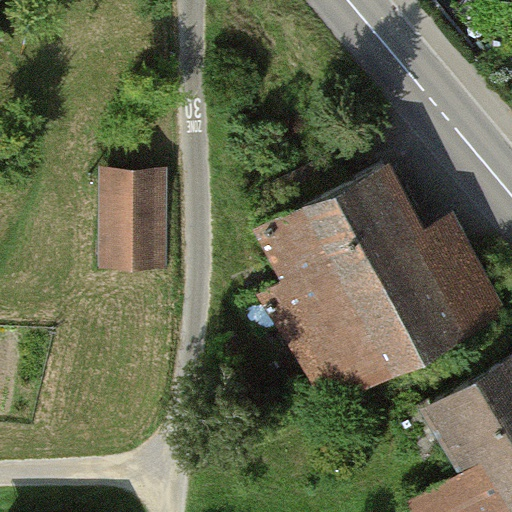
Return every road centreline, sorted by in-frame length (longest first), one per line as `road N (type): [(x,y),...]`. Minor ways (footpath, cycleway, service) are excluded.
road 1 (unclassified): [(176,471),(193,363),(198,0)]
road 2 (primary): [(350,0),(511,192)]
road 3 (track): [(0,479),(176,471),(172,511)]
